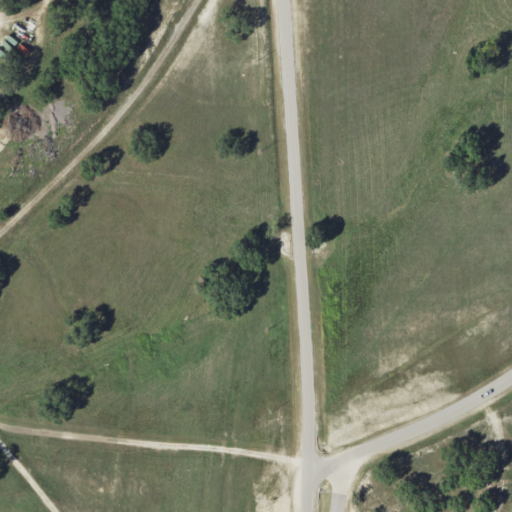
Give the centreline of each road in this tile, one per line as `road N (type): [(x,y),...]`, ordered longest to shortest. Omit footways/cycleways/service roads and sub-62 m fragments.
road 1 (residential): [(284,0),(307,335),(307,511)]
road 2 (residential): [(310,477),(511,378)]
road 3 (residential): [(486,394),(499,419),(502,486),(495,511),(470,493),(502,486)]
